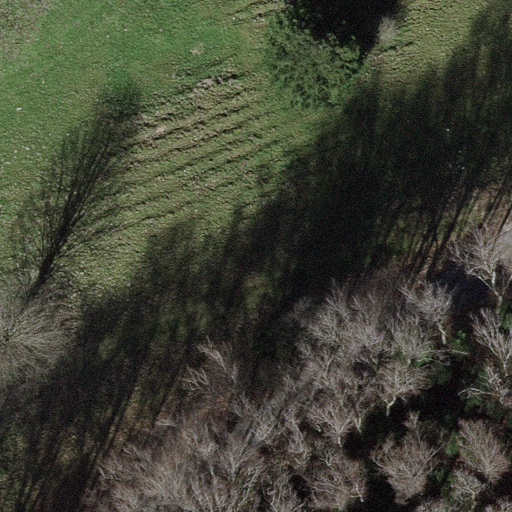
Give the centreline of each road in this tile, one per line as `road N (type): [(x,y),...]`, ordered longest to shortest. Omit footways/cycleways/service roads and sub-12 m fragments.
road 1 (track): [(0,369),(132,333),(417,227),(511,220)]
road 2 (tertiary): [(511,244),(136,511)]
